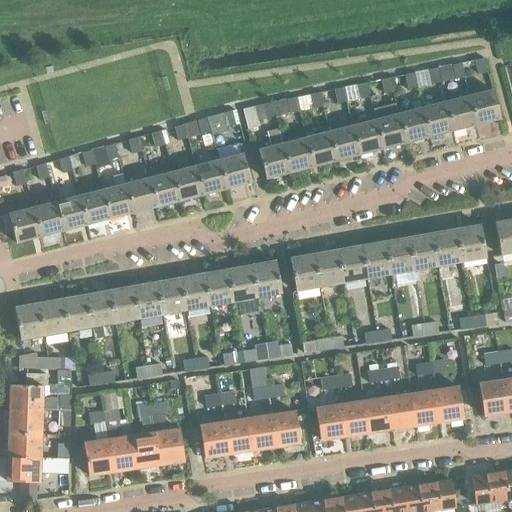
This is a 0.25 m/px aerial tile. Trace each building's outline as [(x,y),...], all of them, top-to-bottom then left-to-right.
[(477,74),(487,72),(484,58),(474,61),(477,74)] [(464,76),(461,63),(451,65),(454,79),(464,76)] [(440,81),(437,68),(428,70),(431,83),(440,81)] [(416,86),(413,73),(404,75),(407,88),(416,86)] [(392,91),(390,78),(381,80),(383,93),(392,91)] [(369,96),(367,83),(357,85),(360,98),(369,96)] [(346,101),(343,88),(333,90),(336,103),(346,101)] [(500,118),(492,89),(469,95),(476,124),(500,118)] [(322,106),(320,93),(310,95),(313,108),(322,106)] [(453,130),(476,124),(469,95),(445,101),(453,130)] [(298,110),(296,98),(287,100),(289,112),(298,110)] [(414,109),(398,113),(406,142),(429,136),(422,107),(420,101),(412,103),(414,109)] [(445,101),(422,107),(429,136),(453,130),(445,101)] [(254,106),(242,109),(247,129),(259,126),(257,120),(276,116),(272,102),(254,106)] [(395,103),(372,108),(375,119),(383,148),(406,142),(398,113),(398,114),(395,103)] [(231,112),(206,119),(210,131),(211,135),(226,131),(225,127),(234,124),(231,112)] [(210,131),(206,119),(197,121),(200,134),(210,131)] [(383,148),(375,119),(351,125),(359,154),(383,148)] [(187,137),(183,125),(174,128),(178,140),(187,137)] [(351,125),(328,131),(336,160),(359,154),(351,125)] [(258,149),(265,179),(289,172),(281,143),(277,129),(266,132),(270,146),(258,149)] [(336,160),(328,131),(304,137),(312,166),(336,160)] [(164,144),(160,132),(151,134),(154,147),(164,144)] [(304,137),(281,143),(289,172),(312,166),(304,137)] [(141,151),(138,138),(128,141),(131,153),(141,151)] [(118,157),(114,145),(104,147),(108,160),(118,157)] [(95,163),(91,151),(81,154),(85,166),(95,163)] [(243,153),(219,159),(227,188),(250,182),(243,153)] [(71,170),(68,158),(58,160),(62,173),(71,170)] [(227,188),(219,159),(196,165),(203,194),(227,188)] [(50,163),(45,165),(48,177),(54,197),(59,195),(50,163)] [(48,177),(45,165),(35,167),(39,180),(48,177)] [(196,165),(172,171),(180,200),(203,194),(196,165)] [(25,183),(22,171),(12,174),(15,186),(25,183)] [(180,200),(172,171),(149,177),(156,206),(180,200)] [(114,186),(102,189),(109,219),(133,213),(125,183),(123,174),(112,177),(114,186)] [(149,177),(125,183),(133,213),(156,206),(149,177)] [(102,189),(78,195),(86,225),(109,219),(102,189)] [(86,225),(78,195),(55,201),(62,231),(86,225)] [(55,201),(31,208),(39,237),(62,231),(55,201)] [(8,214),(15,243),(39,237),(31,208),(8,214)] [(500,255),(511,252),(511,218),(494,222),(500,255)] [(486,257),(480,224),(456,229),(462,261),(486,257)] [(438,265),(462,261),(456,229),(432,233),(438,265)] [(409,237),(414,270),(438,265),(432,233),(409,237)] [(390,274),(414,270),(409,237),(385,241),(390,274)] [(385,241),(361,245),(367,278),(390,274),(385,241)] [(367,278),(361,245),(337,250),(343,282),(367,278)] [(337,250),(313,254),(319,286),(343,282),(337,250)] [(289,258),(295,291),(319,286),(313,254),(289,258)] [(275,260),(251,265),(257,297),(281,293),(275,260)] [(502,264),(495,265),(497,278),(509,276),(508,269),(502,264)] [(257,297),(251,265),(228,269),(233,301),(257,297)] [(228,269),(204,273),(210,306),(233,301),(228,269)] [(210,306),(204,273),(180,277),(186,310),(210,306)] [(180,277),(156,282),(162,314),(186,310),(180,277)] [(162,314),(156,282),(132,286),(138,318),(162,314)] [(132,286),(108,290),(114,323),(138,318),(132,286)] [(104,338),(101,325),(114,323),(108,290),(85,295),(90,327),(91,327),(93,340),(104,338)] [(67,331),(90,327),(85,295),(61,299),(67,331)] [(61,299),(37,303),(43,336),(67,331),(61,299)] [(14,307),(20,340),(43,336),(37,303),(14,307)] [(511,310),(504,311),(502,312),(504,323),(511,321),(511,310)] [(484,315),(471,317),(472,327),(485,325),(484,315)] [(459,329),(472,327),(471,317),(458,319),(459,329)] [(436,322),(426,324),(428,334),(438,333),(436,322)] [(414,337),(428,334),(426,324),(413,326),(414,337)] [(389,329),(376,331),(377,342),(390,340),(389,329)] [(364,344),(377,342),(376,331),(363,333),(364,344)] [(340,337),(326,339),(328,349),(343,347),(340,337)] [(326,339),(301,342),(303,353),(328,349),(326,339)] [(278,346),(279,357),(292,355),(289,344),(278,346)] [(267,347),(254,349),(242,351),(244,362),(268,359),(267,347)] [(511,349),(498,352),(499,364),(511,361),(511,349)] [(223,365),(244,362),(242,351),(221,355),(223,365)] [(498,352),(483,354),(485,366),(499,364),(498,352)] [(18,356),(18,369),(46,369),(46,357),(36,357),(36,353),(18,356)] [(46,357),(46,369),(60,369),(60,357),(46,357)] [(207,357),(194,358),(196,370),(208,368),(207,357)] [(194,358),(181,360),(183,371),(196,370),(194,358)] [(444,359),(430,361),(432,374),(446,372),(444,359)] [(416,376),(432,374),(430,361),(414,364),(416,376)] [(159,363),(147,365),(149,377),(161,375),(159,363)] [(147,365),(135,367),(137,379),(149,377),(147,365)] [(398,379),(396,366),(382,369),(384,381),(398,379)] [(248,370),(253,400),(268,398),(266,386),(263,368),(248,370)] [(368,383),(384,381),(382,369),(375,370),(367,371),(368,383)] [(70,370),(56,370),(56,380),(70,380),(70,370)] [(112,371),(99,373),(100,384),(113,382),(112,371)] [(99,373),(86,375),(88,385),(100,384),(99,373)] [(25,385),(10,384),(9,409),(41,410),(70,411),(70,396),(58,396),(58,398),(49,398),(49,399),(42,399),(42,385),(46,385),(46,375),(25,374),(25,385)] [(349,374),(334,376),(336,388),(351,386),(349,374)] [(319,379),(321,391),(336,388),(334,376),(319,379)] [(511,378),(502,380),(507,411),(511,410),(511,378)] [(177,380),(169,382),(170,389),(178,388),(177,380)] [(502,380),(478,383),(483,415),(507,411),(502,380)] [(281,385),(266,386),(268,398),(283,396),(281,385)] [(458,386),(434,390),(439,422),(463,418),(458,386)] [(439,422),(434,390),(410,394),(415,425),(439,422)] [(233,391),(218,393),(220,406),(235,403),(233,391)] [(207,408),(220,406),(218,393),(204,396),(205,408),(207,407),(207,408)] [(410,394),(386,397),(391,429),(415,425),(410,394)] [(362,401),(367,433),(391,429),(386,397),(362,401)] [(165,401),(150,403),(152,415),(163,413),(166,413),(165,401)] [(338,404),(343,436),(367,433),(362,401),(338,404)] [(141,417),(143,434),(131,436),(136,468),(159,464),(155,432),(152,415),(150,403),(135,405),(137,417),(141,417)] [(315,408),(319,440),(343,436),(338,404),(315,408)] [(40,434),(41,411),(41,410),(9,409),(8,433),(40,434)] [(112,471),(136,468),(131,436),(122,437),(119,421),(116,409),(103,411),(105,423),(104,423),(107,439),(112,471)] [(70,426),(70,411),(41,410),(41,411),(58,412),(58,426),(70,426)] [(87,414),(89,425),(104,423),(105,423),(103,411),(87,414)] [(295,411),(271,415),(276,446),(300,443),(295,411)] [(152,415),(155,432),(159,464),(184,460),(179,429),(165,431),(163,413),(152,415)] [(276,446),(271,415),(247,418),(252,450),(276,446)] [(247,418),(223,422),(228,454),(252,450),(247,418)] [(199,426),(204,457),(228,454),(223,422),(199,426)] [(8,433),(8,457),(40,458),(40,434),(8,433)] [(83,443),(88,475),(112,471),(107,439),(83,443)] [(58,444),(57,458),(67,459),(68,444),(58,444)] [(36,482),(39,482),(40,458),(8,457),(7,481),(20,482),(20,499),(36,499),(36,482)] [(66,474),(67,459),(57,458),(56,474),(66,474)] [(498,500),(511,498),(511,469),(494,473),(498,500)] [(474,504),(487,502),(498,500),(494,473),(470,477),(474,504)] [(450,480),(428,483),(432,511),(431,511),(430,511),(440,511),(440,510),(455,507),(450,480)] [(432,511),(428,483),(404,487),(407,511),(425,511),(431,511),(432,511)] [(407,511),(404,487),(380,491),(383,511),(407,511)] [(383,511),(380,491),(356,495),(359,511),(383,511)] [(359,511),(356,495),(332,498),(334,511),(359,511)] [(308,502),(310,511),(334,511),(332,498),(308,502)] [(285,511),(310,511),(308,502),(285,506),(285,511)]
